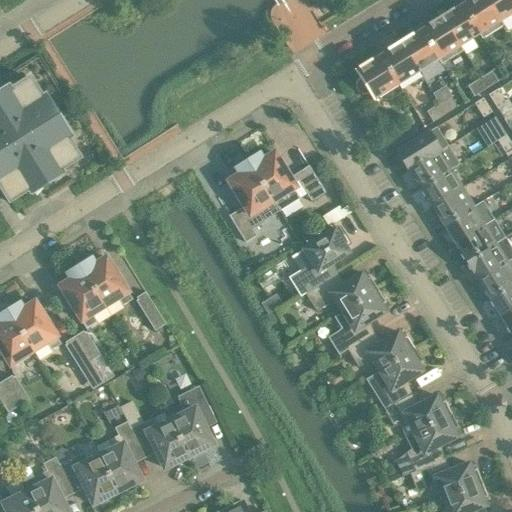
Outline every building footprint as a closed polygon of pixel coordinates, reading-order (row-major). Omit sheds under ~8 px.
[(464,0),(462,0),(459,2),(479,34),(479,35),(481,39),(503,25),(500,21),(486,0),(467,0),(465,1),(464,0)] [(511,0),(486,0),(500,21),(511,13),(511,0)] [(456,7),(440,17),(459,47),(460,47),(479,35),(479,34),(459,2),(455,5),(456,7)] [(423,25),(419,28),(439,60),(438,60),(441,64),(462,51),(460,47),(459,47),(440,17),(424,27),(423,25)] [(415,33),(399,42),(418,73),(438,60),(439,60),(419,28),(414,31),(415,33)] [(398,86),(418,73),(399,42),(383,52),(382,50),(378,53),(398,86)] [(367,95),(368,94),(373,102),(398,86),(378,53),(373,56),(374,58),(358,68),(359,69),(354,71),(359,79),(358,80),(356,81),(356,82),(355,84),(355,85),(354,87),(355,88),(355,90),(356,91),(356,92),(358,93),(359,94),(360,95),(362,95),(363,96),(365,95),(367,95)] [(479,79),(486,90),(498,82),(491,72),(479,79)] [(0,188),(9,203),(20,197),(80,159),(30,79),(0,97),(0,188)] [(486,90),(479,79),(467,87),(474,97),(486,90)] [(509,102),(506,104),(497,90),(488,95),(500,114),(511,107),(509,102)] [(439,105),(445,115),(457,108),(450,97),(439,105)] [(483,99),(474,104),(483,118),(492,113),(483,99)] [(445,115),(439,105),(426,112),(433,123),(445,115)] [(511,106),(511,107),(500,114),(511,133),(511,132),(511,106)] [(388,137),(394,147),(416,133),(410,123),(388,137)] [(497,141),(506,136),(499,124),(490,130),(497,141)] [(408,172),(409,171),(439,152),(448,147),(436,128),(396,152),(408,172)] [(511,145),(506,136),(497,141),(505,153),(511,148),(511,145)] [(409,171),(420,189),(451,170),(459,165),(448,147),(439,152),(409,171)] [(259,155),(248,162),(272,202),(279,212),(306,195),(311,202),(325,193),(308,166),(304,169),(306,172),(296,178),(299,183),(295,186),(274,153),(263,161),(259,155)] [(258,211),(272,202),(248,162),(236,169),(240,175),(228,182),(249,215),(244,218),(241,213),(230,220),(245,243),(256,236),(252,230),(266,222),(258,211)] [(420,189),(432,207),(462,188),(451,170),(420,189)] [(432,207),(443,226),(474,207),(462,188),(432,207)] [(443,226),(455,244),(485,225),(474,207),(443,226)] [(485,225),(455,244),(466,262),(505,238),(493,220),(485,225)] [(349,244),(339,228),(291,258),(292,260),(299,255),(306,266),(288,278),(300,297),(305,294),(310,291),(333,277),(327,267),(348,253),(344,247),(349,244)] [(466,262),(478,281),(511,259),(511,250),(505,238),(466,262)] [(91,260),(79,267),(104,307),(117,299),(122,307),(132,300),(106,258),(94,265),(91,260)] [(511,259),(478,281),(489,299),(511,284),(511,259)] [(91,315),(104,307),(79,267),(68,274),(71,280),(60,287),(86,329),(96,323),(91,315)] [(333,277),(310,291),(305,294),(316,312),(321,309),(335,303),(342,313),(377,290),(370,278),(365,280),(361,274),(339,287),(333,277)] [(511,284),(489,299),(500,317),(511,310),(511,284)] [(338,356),(347,350),(370,336),(363,326),(385,312),(381,306),(385,303),(377,290),(342,313),(334,318),(340,329),(336,333),(327,338),(338,356)] [(154,332),(165,325),(146,295),(136,301),(154,332)] [(20,304),(8,311),(33,351),(46,343),(51,351),(61,345),(35,303),(23,310),(20,304)] [(511,335),(511,310),(500,317),(511,336),(511,335)] [(0,349),(10,365),(33,351),(8,311),(0,316),(0,324),(0,349)] [(75,339),(90,362),(100,356),(86,332),(75,339)] [(373,362),(379,372),(414,349),(406,337),(402,340),(398,333),(376,346),(370,336),(347,350),(358,368),(373,362)] [(90,362),(75,339),(64,346),(83,376),(94,369),(89,363),(90,362)] [(372,392),(383,410),(407,396),(400,385),(422,371),(418,365),(422,362),(414,349),(379,372),(385,381),(372,392)] [(134,369),(141,381),(148,377),(141,365),(134,369)] [(14,377),(4,383),(18,407),(29,400),(14,377)] [(0,401),(7,414),(18,407),(4,383),(0,385),(0,401)] [(194,409),(170,421),(188,457),(212,445),(202,423),(214,418),(198,387),(186,393),(194,409)] [(399,426),(405,438),(414,434),(451,415),(444,401),(440,404),(436,397),(413,408),(407,396),(383,410),(393,428),(399,426)] [(405,453),(415,471),(415,472),(440,461),(434,449),(457,437),(453,430),(458,428),(451,415),(414,434),(405,438),(410,449),(405,453)] [(164,469),(188,457),(170,421),(157,428),(152,419),(130,430),(142,453),(153,448),(164,469)] [(130,459),(142,453),(130,430),(127,422),(114,429),(118,436),(108,441),(113,450),(99,457),(117,492),(141,480),(130,459)] [(92,505),(117,492),(99,457),(87,463),(82,454),(59,465),(58,465),(70,489),(82,483),(92,505)] [(67,511),(59,495),(70,489),(58,465),(59,465),(55,458),(42,464),(46,472),(36,476),(41,485),(27,492),(36,511),(67,511)] [(445,473),(440,461),(415,472),(415,471),(410,473),(417,493),(423,491),(438,487),(443,498),(482,483),(476,469),(471,471),(468,464),(445,473)] [(487,497),(482,483),(443,498),(447,509),(441,511),(470,511),(485,506),(482,499),(487,497)] [(0,496),(0,511),(36,511),(27,492),(4,504),(0,496)]
